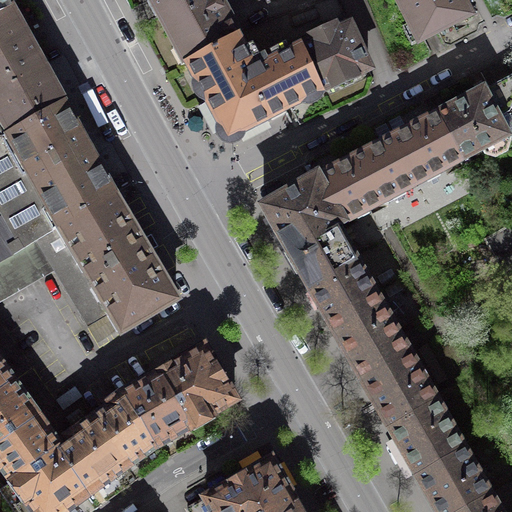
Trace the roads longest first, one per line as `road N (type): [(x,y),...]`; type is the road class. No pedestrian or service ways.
road 1 (residential): [(185,192),(511,31)]
road 2 (residential): [(185,192),(301,396)]
road 3 (residential): [(114,511),(301,396)]
road 4 (residential): [(80,0),(185,192)]
road 5 (residential): [(301,396),(368,511)]
